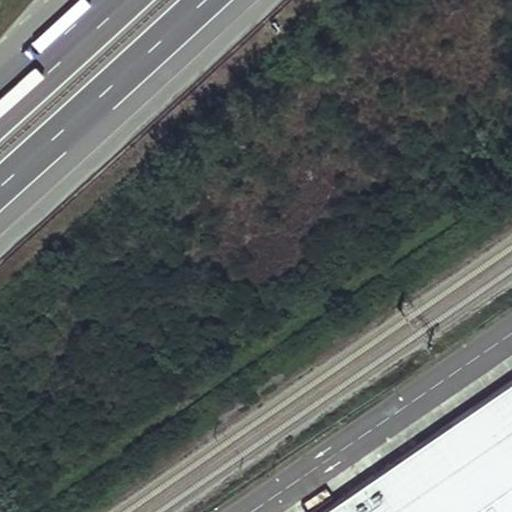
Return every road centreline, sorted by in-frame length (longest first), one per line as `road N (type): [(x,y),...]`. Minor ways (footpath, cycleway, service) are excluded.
road 1 (motorway): [(0,186),(202,0)]
road 2 (motorway): [(112,0),(0,104)]
